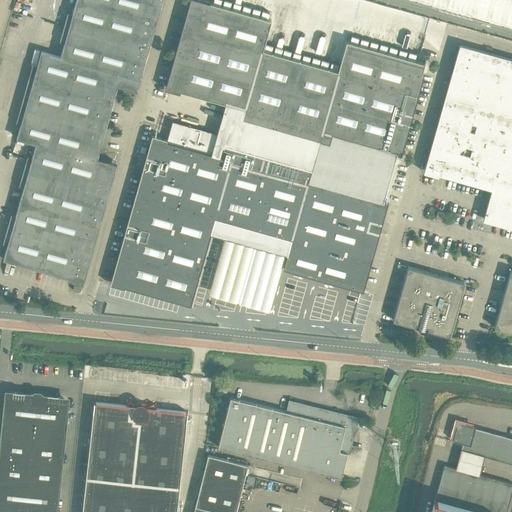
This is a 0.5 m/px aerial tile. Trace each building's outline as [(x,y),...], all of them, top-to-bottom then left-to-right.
[(94,159),(110,104),(116,83),(135,89),(159,0),(75,0),(67,32),(60,56),(41,51),(37,64),(26,104),(16,138),(36,144),(3,259),(81,281),(114,165),(94,159)] [(244,109),(241,121),(333,148),(336,135),(397,152),(399,153),(424,64),(413,61),(416,50),(349,32),(340,62),(264,41),(273,10),(236,0),(212,0),(211,4),(195,0),(191,0),(167,87),(244,109)] [(511,0),(424,0),(500,21),(511,24),(511,0)] [(451,73),(423,171),(438,175),(438,174),(491,189),(483,219),(511,227),(511,58),(461,44),(453,74),(451,73)] [(189,147),(153,137),(112,282),(190,304),(215,217),(224,220),(222,229),(289,247),(283,268),(361,290),(385,203),(383,202),(308,181),(311,171),(233,149),(229,148),(223,146),(218,145),(215,144),(192,137),(189,147)] [(268,309),(284,254),(224,237),(208,292),(268,309)] [(392,320),(439,333),(450,336),(465,282),(408,266),(392,320)] [(511,332),(511,270),(510,270),(494,327),(511,332)] [(80,292),(82,286),(75,284),(73,290),(80,292)] [(55,511),(66,404),(66,402),(66,401),(65,399),(64,398),(63,397),(61,397),(41,395),(39,392),(35,392),(32,394),(13,392),(11,392),(10,393),(8,393),(7,395),(6,396),(6,398),(0,455),(0,511),(55,511)] [(347,452),(356,418),(335,412),(290,401),(287,411),(230,397),(218,447),(341,477),(347,452)] [(81,511),(176,511),(187,412),(155,408),(153,403),(144,408),(137,407),(129,400),(126,405),(94,402),(81,511)] [(458,428),(456,427),(452,441),(462,443),(461,449),(511,463),(511,437),(462,424),(461,426),(458,428)] [(235,511),(247,464),(208,454),(193,511),(235,511)] [(506,511),(511,491),(511,483),(471,472),(471,474),(467,473),(468,471),(444,465),(430,511),(506,511)]
